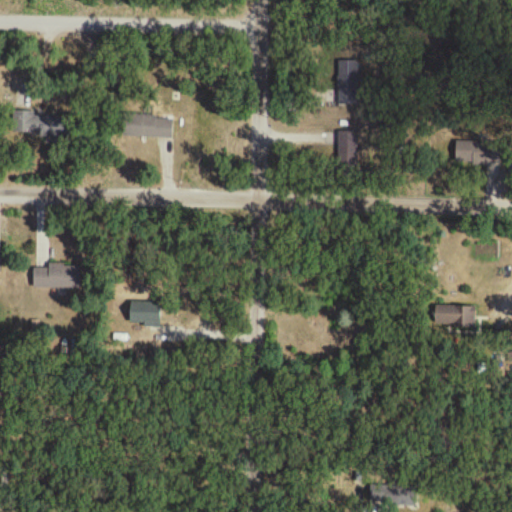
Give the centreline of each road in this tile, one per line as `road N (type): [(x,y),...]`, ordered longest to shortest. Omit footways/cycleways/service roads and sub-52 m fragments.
road 1 (residential): [(0,191),(511,206)]
road 2 (residential): [(254,511),(259,0)]
road 3 (residential): [(0,21),(259,25)]
